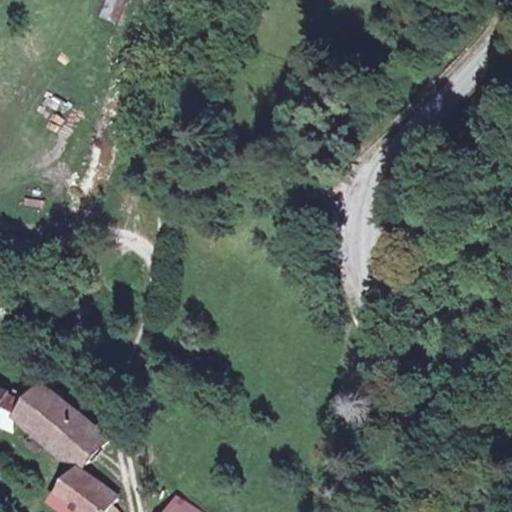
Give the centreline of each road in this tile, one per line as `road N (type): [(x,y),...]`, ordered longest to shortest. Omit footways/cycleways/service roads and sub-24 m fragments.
road 1 (residential): [(224,0),(171,208),(116,350),(133,511)]
road 2 (unclassified): [(321,511),(370,422),(376,205),(415,149),(487,89),(511,53)]
